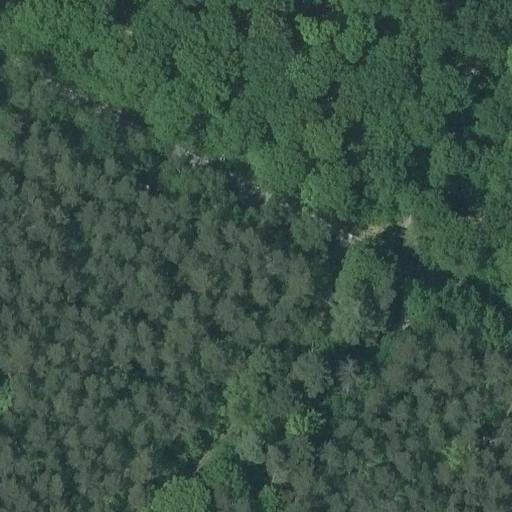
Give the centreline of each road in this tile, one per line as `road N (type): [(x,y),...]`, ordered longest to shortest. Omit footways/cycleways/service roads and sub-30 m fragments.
road 1 (tertiary): [(511,331),(0,56)]
road 2 (unknown): [(511,201),(393,327),(294,489),(240,511)]
road 3 (track): [(346,244),(137,511)]
